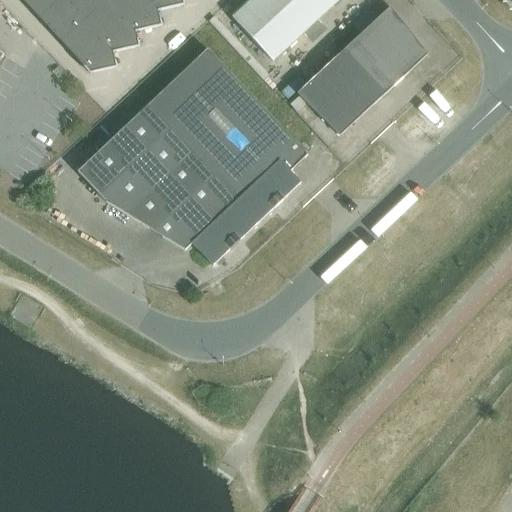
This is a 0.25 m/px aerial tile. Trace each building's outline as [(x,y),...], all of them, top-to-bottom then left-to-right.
[(21,0),(90,74),(117,68),(113,53),(139,47),(136,32),(162,26),(158,11),(184,6),(182,0),(21,0)] [(251,0),(232,18),(272,62),(339,0),(251,0)] [(390,8),(342,53),(383,97),(428,55),(398,23),(400,21),(390,8)] [(156,99),(265,217),(301,184),(290,172),(307,156),(207,50),(156,99)] [(383,97),(342,53),(297,95),(340,137),(372,105),(373,106),(383,97)] [(265,217),(156,99),(77,173),(106,203),(184,251),(191,245),(212,267),(265,217)]
